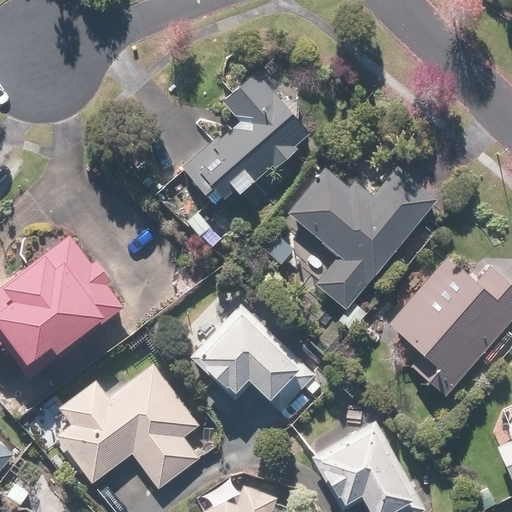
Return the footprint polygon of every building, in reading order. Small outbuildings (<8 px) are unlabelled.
[(308,134),(254,72),(218,102),(236,123),(182,169),(211,204),(231,187),(237,194),(308,134)] [(315,285),(342,308),(434,199),(393,166),(369,194),(353,180),(347,188),(322,168),(284,213),(338,258),(315,285)] [(0,343),(26,377),(118,306),(103,286),(110,281),(94,259),(86,265),(61,232),(0,279),(0,343)] [(387,349),(440,396),(511,315),(511,288),(489,268),(475,284),(445,257),(386,323),(399,335),(387,349)] [(314,374),(239,304),(188,357),(233,399),(247,384),(277,412),(314,374)] [(56,434),(92,481),(130,452),(158,489),(199,458),(183,437),(201,424),(152,359),(104,395),(92,380),(56,407),(69,424),(56,434)] [(511,359),(510,360),(511,363),(511,383),(510,384),(511,388),(511,405),(500,411),(493,433),(497,444),(493,446),(509,483),(511,481),(511,359)] [(417,511),(424,509),(372,419),(307,457),(339,511),(359,500),(365,511),(417,511)] [(0,468),(14,453),(0,441),(0,468)] [(269,511),(275,497),(240,484),(233,502),(225,500),(196,511),(269,511)]
